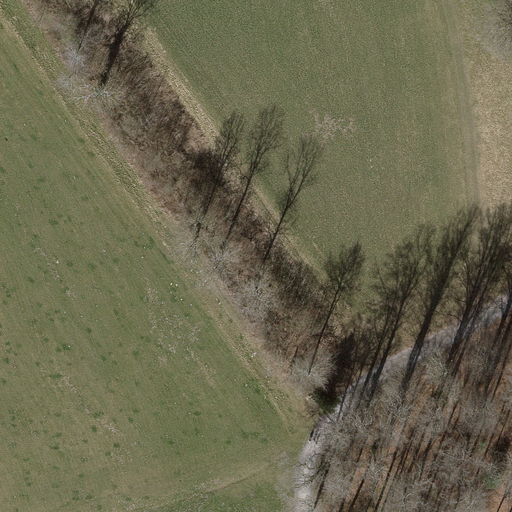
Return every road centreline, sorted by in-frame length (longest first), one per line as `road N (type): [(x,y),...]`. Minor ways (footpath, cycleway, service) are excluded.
road 1 (track): [(446,0),(473,183),(475,327)]
road 2 (track): [(308,511),(311,459),(328,425),(362,390),(511,303)]
